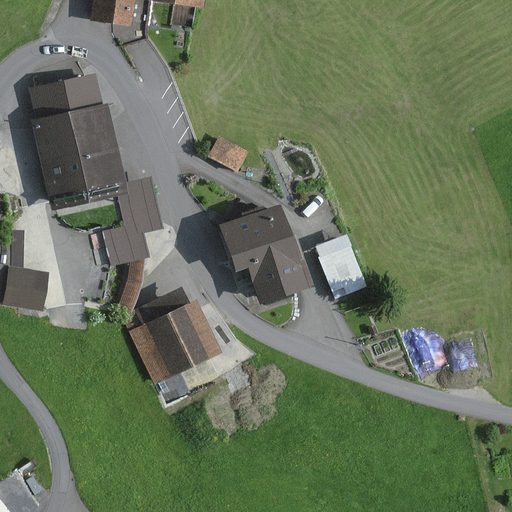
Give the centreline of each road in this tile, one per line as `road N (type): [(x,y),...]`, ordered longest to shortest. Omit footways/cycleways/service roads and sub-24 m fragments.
road 1 (unclassified): [(511,409),(452,402),(327,359),(221,300),(189,242),(162,99),(117,49),(66,36),(33,51),(0,95)]
road 2 (unclassified): [(0,351),(58,442),(63,488),(54,511)]
